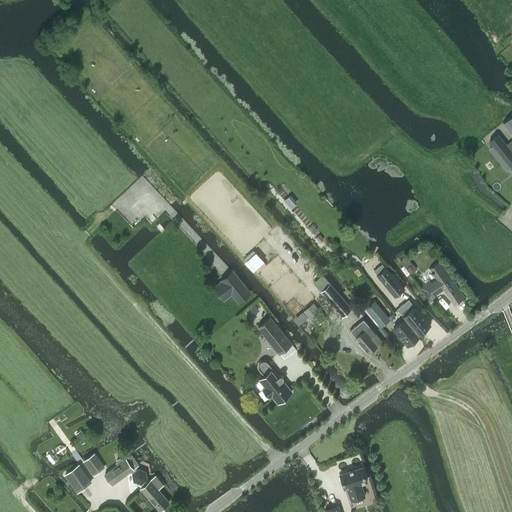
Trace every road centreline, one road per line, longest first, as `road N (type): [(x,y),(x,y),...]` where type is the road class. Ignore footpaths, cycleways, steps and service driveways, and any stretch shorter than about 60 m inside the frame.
road 1 (tertiary): [(511,294),(211,511)]
road 2 (track): [(511,511),(481,427),(463,406),(407,372)]
